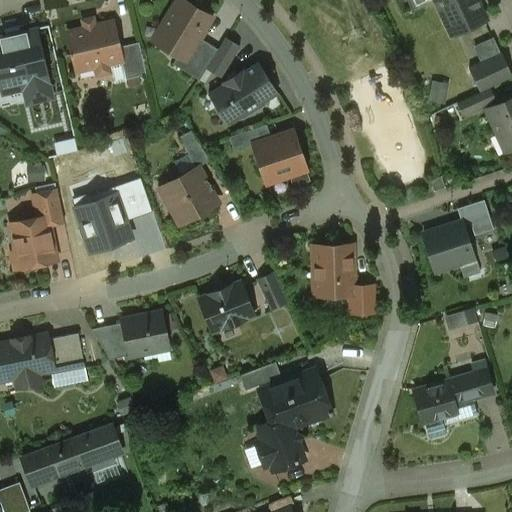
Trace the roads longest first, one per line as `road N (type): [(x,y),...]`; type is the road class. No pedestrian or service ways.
road 1 (residential): [(340,199),(139,282),(0,308)]
road 2 (residential): [(340,199),(386,252),(398,297),(398,327),(355,487)]
road 3 (residential): [(241,0),(303,84),(340,199)]
road 4 (residential): [(511,467),(355,487)]
